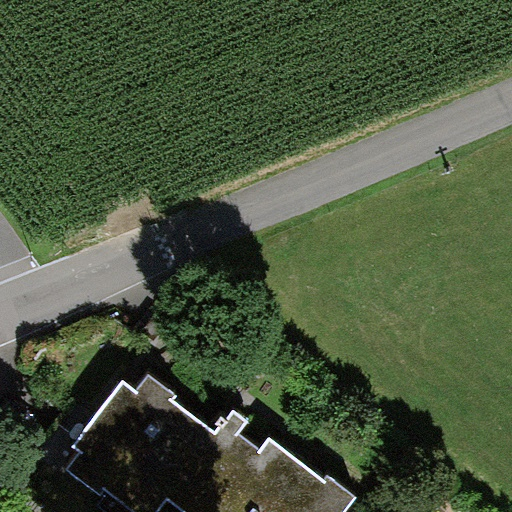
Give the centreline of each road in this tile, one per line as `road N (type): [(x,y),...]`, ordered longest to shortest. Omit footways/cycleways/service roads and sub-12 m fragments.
road 1 (unclassified): [(511,95),(196,239)]
road 2 (residential): [(196,239),(0,316)]
